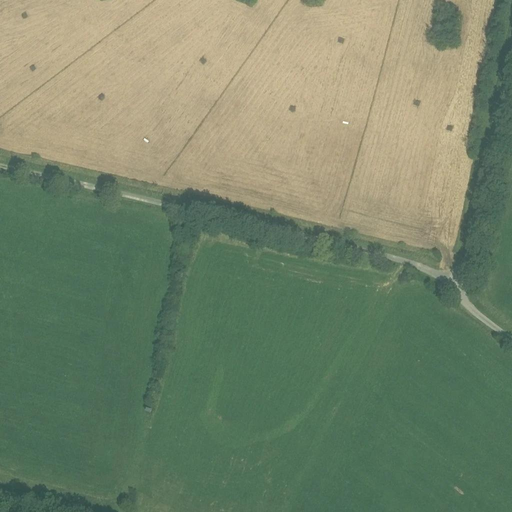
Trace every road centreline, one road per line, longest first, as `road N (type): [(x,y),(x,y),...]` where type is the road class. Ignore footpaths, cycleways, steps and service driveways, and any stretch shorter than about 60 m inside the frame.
road 1 (track): [(460,283),(378,252),(0,164)]
road 2 (residential): [(511,55),(460,283),(467,304),(511,338)]
